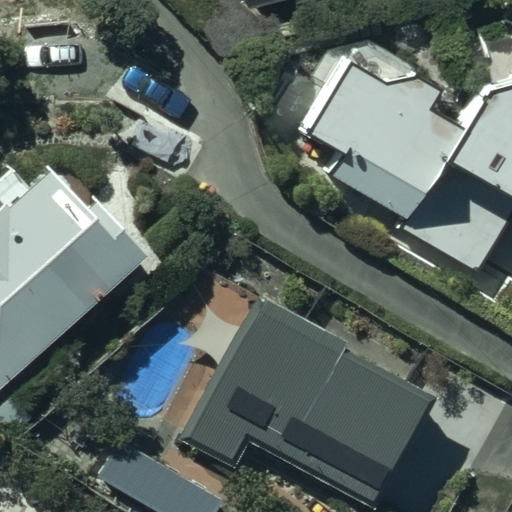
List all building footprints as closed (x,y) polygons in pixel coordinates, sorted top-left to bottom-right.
[(244,0),(249,16),(308,0),(357,0),(357,1),(359,0),(244,0)] [(376,62),(339,39),(297,109),(335,132),(325,149),(400,193),(396,200),(474,246),(510,185),(511,186),(511,48),(477,63),(451,109),(420,90),(429,74),(400,57),(376,62)] [(0,210),(0,389),(136,267),(86,211),(73,223),(34,180),(0,210)] [(337,351),(252,305),(176,443),(228,471),(241,447),(362,511),(366,511),(424,405),(334,357),(337,351)] [(99,443),(76,476),(127,511),(192,511),(194,510),(99,443)]
